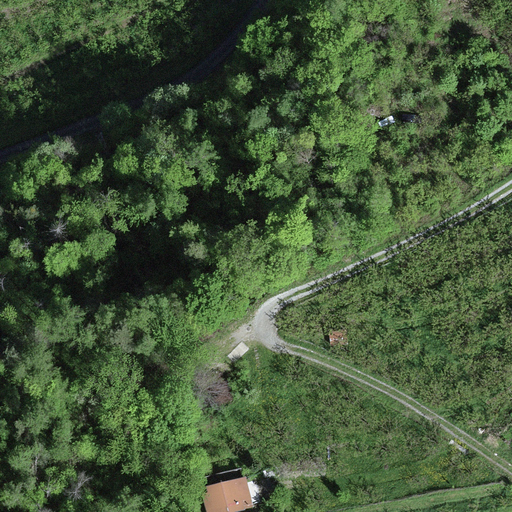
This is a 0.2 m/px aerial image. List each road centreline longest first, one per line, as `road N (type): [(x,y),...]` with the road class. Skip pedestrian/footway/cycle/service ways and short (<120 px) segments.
road 1 (track): [(511,183),(481,206),(278,303),(264,333),(392,392),(511,467)]
road 2 (track): [(0,174),(114,126),(222,66),(266,18),(271,0)]
